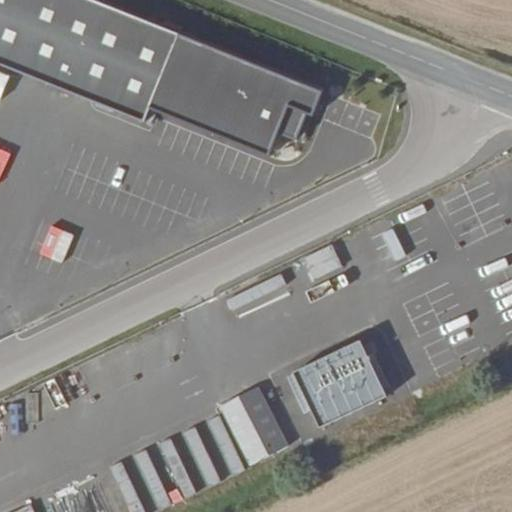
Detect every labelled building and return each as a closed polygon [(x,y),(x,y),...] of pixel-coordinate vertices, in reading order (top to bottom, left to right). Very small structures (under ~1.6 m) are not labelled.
[(322,92),(93,0),(0,0),(0,61),(145,121),(151,106),(265,152),(286,101),(314,112),(322,92)] [(0,186),(12,155),(0,151),(0,186)] [(312,279),(341,267),(332,244),(303,256),(312,279)] [(325,429),(391,397),(363,340),(297,372),(325,429)] [(247,467),(288,447),(258,386),(217,406),(247,467)] [(226,460),(235,455),(218,416),(208,420),(226,460)] [(195,427),(183,431),(206,487),(218,482),(195,427)]
